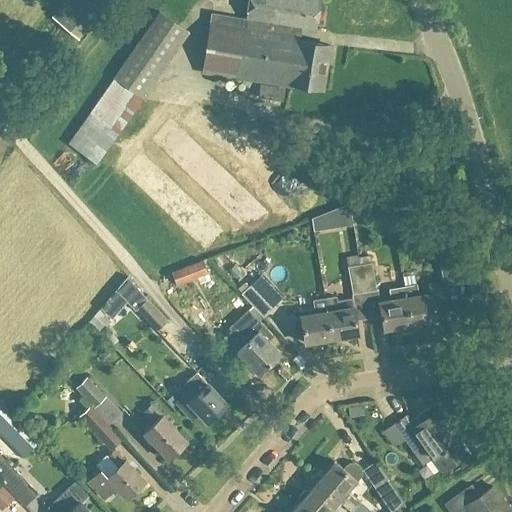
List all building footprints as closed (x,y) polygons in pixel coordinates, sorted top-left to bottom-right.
[(109,0),(68,0),(58,13),(83,33),(109,0)] [(299,40),(301,28),(316,30),(320,0),(247,0),(244,17),(210,11),(201,70),(290,85),(290,82),(322,88),(329,45),(299,40)] [(142,96),(188,31),(160,12),(115,77),(142,96)] [(350,202),(337,207),(340,226),(353,224),(350,202)] [(388,232),(387,247),(402,249),(404,234),(388,232)] [(455,276),(447,233),(435,235),(443,278),(455,276)] [(365,291),(359,257),(358,254),(346,256),(353,293),(365,291)] [(376,289),(371,261),(370,255),(359,257),(365,291),(376,289)] [(207,272),(202,259),(171,271),(176,285),(207,272)] [(128,276),(116,290),(127,301),(135,309),(136,307),(147,298),(128,276)] [(437,308),(448,306),(444,281),(430,284),(431,292),(418,294),(417,284),(405,286),(407,301),(411,324),(439,319),(437,308)] [(272,307),(250,284),(242,292),(253,304),(252,306),(263,317),(272,307)] [(411,324),(407,301),(405,286),(390,289),(392,299),(380,301),(384,329),(411,324)] [(358,333),(354,305),(352,297),(338,300),(337,295),(325,297),(332,338),(358,333)] [(332,338),(325,297),(313,299),(314,308),(299,311),(305,342),(332,338)] [(167,319),(147,298),(136,307),(157,329),(167,319)] [(280,352),(260,332),(265,327),(259,320),(263,317),(252,306),(229,327),(232,330),(225,336),(238,349),(237,350),(258,373),(280,352)] [(107,326),(100,332),(106,338),(111,333),(113,332),(107,326)] [(126,360),(136,353),(123,334),(113,341),(126,360)] [(76,345),(65,352),(73,365),(84,357),(76,345)] [(226,403),(207,383),(204,386),(193,374),(185,381),(196,392),(181,407),(192,418),(199,412),(207,421),(226,403)] [(105,396),(86,377),(76,387),(94,406),(105,396)] [(39,440),(3,404),(0,407),(0,425),(26,452),(39,440)] [(187,440),(163,414),(162,415),(151,404),(144,411),(154,422),(143,432),(168,458),(187,440)] [(364,405),(349,408),(351,418),(366,416),(364,405)] [(439,410),(438,409),(436,410),(432,405),(412,419),(409,414),(395,424),(406,438),(424,464),(434,456),(444,470),(469,451),(449,423),(451,417),(445,409),(439,410)] [(98,435),(107,426),(89,406),(79,415),(98,435)] [(395,424),(385,431),(395,446),(406,438),(395,424)] [(145,480),(125,458),(124,460),(114,449),(106,456),(116,466),(107,475),(101,469),(88,481),(103,497),(115,486),(126,497),(145,480)] [(38,492),(0,453),(0,479),(25,505),(38,492)] [(348,490),(357,479),(360,477),(362,473),(362,468),(359,465),(355,463),(351,463),(347,466),(346,470),(334,460),(317,480),(343,502),(353,511),(361,501),(348,490)] [(378,463),(362,469),(369,487),(385,481),(378,463)] [(300,500),(313,511),(329,511),(335,506),(337,508),(343,502),(317,480),(308,490),(304,490),(299,496),(300,500)] [(393,511),(403,501),(389,480),(377,489),(392,511),(393,511)] [(15,496),(0,481),(0,508),(1,510),(15,496)] [(511,511),(511,510),(494,485),(481,494),(473,483),(444,504),(450,511),(458,511),(459,511),(469,505),(474,511),(511,511)] [(90,511),(74,495),(76,494),(69,487),(49,507),(53,511),(90,511)] [(313,511),(300,500),(290,511),(313,511)]
